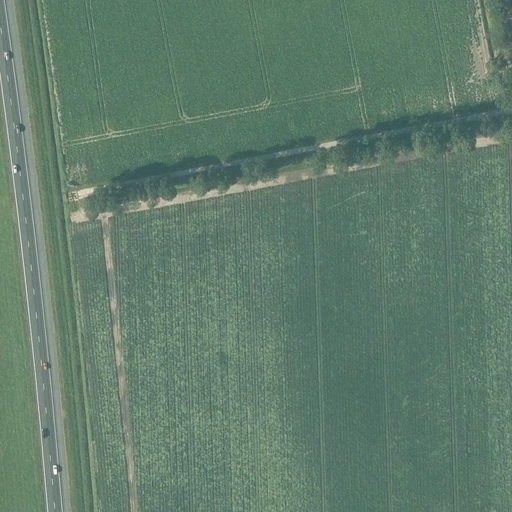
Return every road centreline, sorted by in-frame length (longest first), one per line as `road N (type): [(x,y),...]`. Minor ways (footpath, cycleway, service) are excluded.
road 1 (motorway): [(54,511),(0,26)]
road 2 (unclassified): [(66,195),(511,110)]
